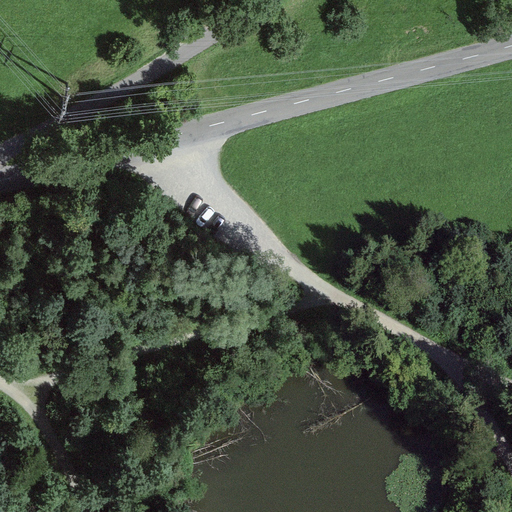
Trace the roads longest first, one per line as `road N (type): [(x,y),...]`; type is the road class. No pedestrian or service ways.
road 1 (tertiary): [(0,180),(156,146),(511,45)]
road 2 (track): [(0,378),(28,383),(337,295)]
road 3 (track): [(226,218),(337,295),(511,385)]
road 4 (residential): [(0,156),(85,114),(269,0)]
road 5 (track): [(28,383),(88,511)]
road 6 (track): [(448,356),(511,463)]
